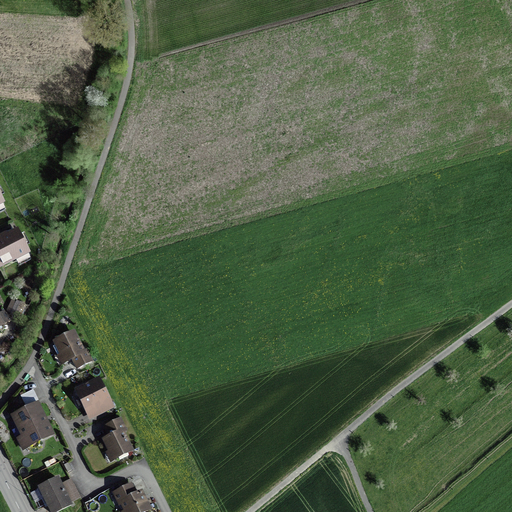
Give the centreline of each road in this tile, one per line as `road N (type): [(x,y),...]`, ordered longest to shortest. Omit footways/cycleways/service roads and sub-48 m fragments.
road 1 (track): [(126,0),(131,58),(124,92),(32,358)]
road 2 (track): [(511,303),(251,511)]
road 3 (residential): [(38,375),(86,474),(101,483),(145,472),(168,511)]
